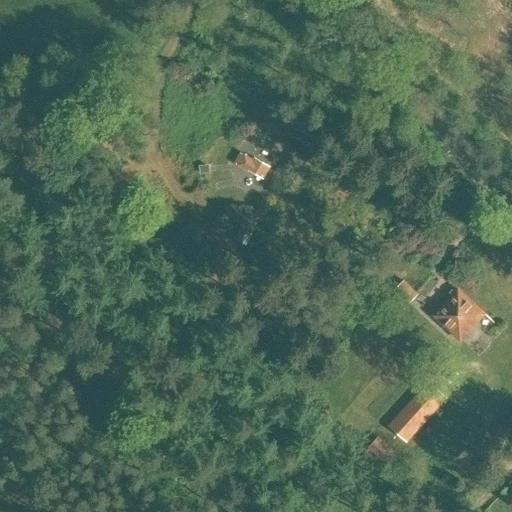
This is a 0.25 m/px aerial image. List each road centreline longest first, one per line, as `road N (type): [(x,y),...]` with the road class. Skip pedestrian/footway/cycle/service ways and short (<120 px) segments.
road 1 (tertiary): [(511,201),(442,125),(355,0)]
road 2 (track): [(188,0),(179,57),(160,79),(9,88),(0,95)]
